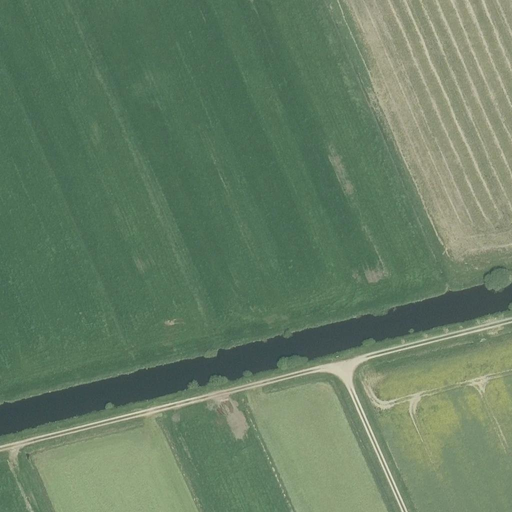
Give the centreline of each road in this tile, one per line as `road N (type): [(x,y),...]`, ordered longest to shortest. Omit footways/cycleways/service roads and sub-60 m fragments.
road 1 (track): [(342,359),(0,445)]
road 2 (track): [(342,359),(511,316)]
road 3 (track): [(405,511),(342,359)]
